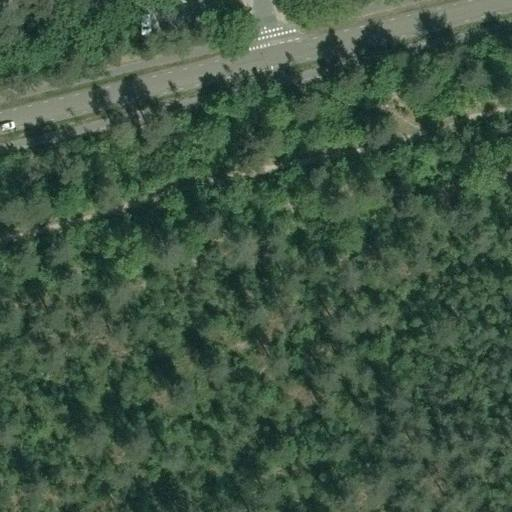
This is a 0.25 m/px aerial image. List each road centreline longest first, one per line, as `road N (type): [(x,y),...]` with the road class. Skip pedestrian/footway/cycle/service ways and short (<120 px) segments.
road 1 (track): [(511,109),(0,240)]
road 2 (tertiary): [(0,123),(268,57)]
road 3 (tertiary): [(268,57),(511,0)]
